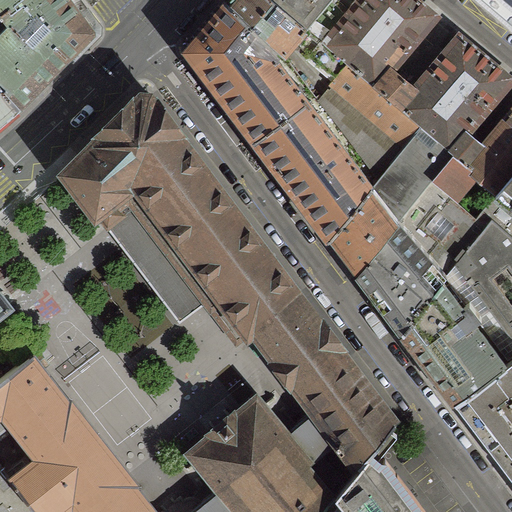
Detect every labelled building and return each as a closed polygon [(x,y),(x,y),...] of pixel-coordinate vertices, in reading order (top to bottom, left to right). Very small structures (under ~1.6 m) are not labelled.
[(19,0),(0,0),(0,15),(3,13),(19,0)] [(71,0),(19,0),(3,13),(12,23),(0,34),(0,84),(19,106),(94,30),(71,0)] [(253,142),(306,102),(302,97),(306,94),(278,58),(283,52),(233,4),(227,0),(226,0),(185,51),(253,142)] [(308,26),(277,0),(236,0),(233,4),(283,52),(286,56),(297,44),(295,41),(308,26)] [(277,0),(308,26),(330,0),(277,0)] [(330,0),(308,26),(328,44),(364,0),(330,0)] [(423,0),(364,0),(328,44),(351,64),(375,84),(391,65),(398,70),(442,15),(423,0)] [(511,0),(482,0),(511,24),(511,0)] [(297,44),(335,82),(351,64),(328,44),(308,26),(295,41),(297,44)] [(511,74),(459,29),(413,84),(421,90),(404,110),(423,126),(449,149),(466,128),(473,134),(511,87),(511,74)] [(335,82),(331,87),(404,148),(423,126),(404,110),(375,84),(351,64),(335,82)] [(413,84),(398,70),(391,65),(375,84),(404,110),(421,90),(413,84)] [(0,122),(19,106),(0,84),(0,122)] [(331,87),(314,105),(374,185),(404,148),(331,87)] [(311,90),(306,94),(302,97),(306,102),(309,106),(313,103),(318,99),(311,90)] [(144,95),(67,171),(108,226),(136,206),(213,306),(224,297),(249,330),(255,325),(317,407),(339,439),(361,463),(372,449),(395,420),(150,96),(144,95)] [(331,239),(374,185),(314,105),(313,103),(309,106),(306,102),(253,142),(328,241),(331,239)] [(511,107),(482,143),(485,145),(468,164),(481,176),(498,193),(511,176),(511,107)] [(432,179),(453,153),(449,149),(423,126),(404,148),(374,185),(399,220),(432,179)] [(482,143),(473,134),(466,128),(449,149),(453,153),(468,164),(485,145),(482,143)] [(453,153),(432,179),(459,203),(481,176),(468,164),(453,153)] [(511,176),(498,193),(511,204),(511,176)] [(432,179),(399,220),(445,278),(457,262),(493,219),(483,210),(477,219),(459,203),(432,179)] [(399,220),(374,185),(331,239),(357,274),(399,220)] [(511,204),(498,193),(483,210),(493,219),(511,235),(511,204)] [(511,235),(493,219),(457,262),(511,333),(511,235)] [(402,333),(445,278),(399,220),(357,274),(402,333)] [(456,401),(511,358),(511,333),(457,262),(445,278),(402,333),(455,402),(456,401)] [(0,312),(11,303),(0,290),(0,312)] [(20,363),(0,378),(0,427),(11,420),(40,457),(12,478),(37,511),(55,511),(73,498),(84,511),(157,511),(33,353),(20,363)] [(511,474),(511,358),(456,401),(511,474)] [(339,511),(345,505),(336,493),(346,480),(323,453),(339,439),(317,407),(286,433),(257,398),(192,451),(220,486),(193,511),(339,511)] [(427,511),(386,458),(372,449),(361,463),(346,480),(336,493),(345,505),(339,511),(427,511)] [(0,511),(37,511),(12,478),(2,466),(0,467),(0,511)]
